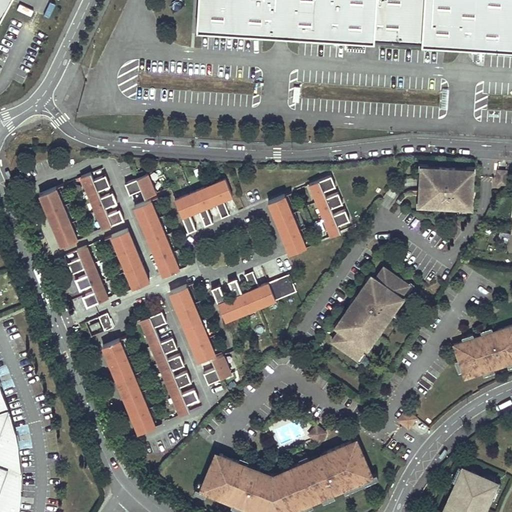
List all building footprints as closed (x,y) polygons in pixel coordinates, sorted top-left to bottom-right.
[(0,0),(0,25),(13,0),(0,0)] [(511,0),(195,0),(194,30),(511,50),(511,0)] [(467,168),(427,166),(427,169),(421,168),(419,201),(425,201),(425,204),(465,206),(465,203),(471,204),(473,171),(467,171),(467,168)] [(506,170),(498,170),(497,183),(505,184),(506,170)] [(114,193),(111,195),(110,192),(101,196),(98,189),(110,185),(107,176),(104,177),(103,175),(94,179),(91,172),(81,176),(102,228),(124,219),(121,211),(118,212),(117,210),(108,213),(105,206),(117,202),(114,193)] [(156,192),(148,173),(137,177),(125,182),(129,193),(141,188),(145,197),(156,192)] [(341,200),(338,192),(326,197),(323,190),(332,186),(331,184),(334,183),(331,174),(309,183),(331,235),(340,231),(337,224),(346,220),(345,218),(348,217),(345,209),(333,214),(330,207),(339,203),(338,201),(341,200)] [(232,195),(226,178),(175,199),(187,228),(195,225),(190,212),(199,209),(204,221),(211,218),(206,206),(215,202),(220,214),(228,211),(223,199),(232,195)] [(81,237),(59,185),(56,186),(78,238),(81,237)] [(78,238),(56,186),(43,192),(50,209),(57,226),(64,243),(78,238)] [(50,209),(43,192),(40,193),(47,210),(50,209)] [(309,244),(288,193),(285,194),(306,245),(309,244)] [(306,245),(285,194),(271,199),(278,216),(276,218),(283,235),(286,234),(293,251),(306,245)] [(180,267),(183,266),(154,197),(151,198),(180,267)] [(180,267),(151,198),(137,204),(144,220),(142,221),(156,257),(159,256),(166,273),(180,267)] [(278,216),(271,199),(268,201),(276,218),(278,216)] [(137,204),(135,205),(142,221),(144,220),(137,204)] [(57,226),(50,209),(47,210),(54,227),(57,226)] [(64,243),(57,226),(54,227),(62,245),(64,243)] [(135,245),(128,228),(125,229),(133,246),(135,245)] [(133,246),(125,229),(112,234),(133,286),(147,281),(140,263),(133,246)] [(133,286),(112,234),(109,236),(131,288),(133,286)] [(293,251),(286,234),(283,235),(290,252),(293,251)] [(108,296),(87,244),(77,248),(80,256),(71,259),(72,262),(69,263),(73,271),(84,266),(87,273),(78,276),(79,279),(76,280),(80,288),(91,283),(94,290),(85,294),(86,296),(83,297),(87,305),(108,296)] [(142,262),(135,245),(133,246),(140,263),(142,262)] [(163,274),(166,273),(159,256),(156,257),(163,274)] [(150,279),(142,262),(140,263),(147,281),(150,279)] [(340,328),(332,339),(357,357),(368,341),(370,342),(377,332),(375,331),(378,327),(380,329),(399,301),(397,299),(409,284),(384,266),(376,277),(373,276),(370,280),(368,279),(356,296),(358,298),(355,302),(353,301),(339,320),(341,322),(338,327),(340,328)] [(297,290),(289,273),(259,285),(254,273),(246,276),(251,288),(242,292),(237,280),(230,283),(235,295),(226,299),(221,287),(213,290),(225,320),(297,290)] [(216,346),(189,283),(187,284),(213,347),(216,346)] [(213,347),(187,284),(173,289),(178,302),(176,303),(183,320),(186,319),(193,336),(199,352),(213,347)] [(167,317),(164,309),(142,317),(150,337),(159,333),(156,324),(165,321),(164,318),(167,317)] [(114,326),(108,312),(99,315),(105,330),(114,326)] [(193,336),(186,319),(183,320),(190,337),(193,336)] [(99,321),(90,324),(92,330),(101,326),(99,321)] [(511,324),(492,331),(494,337),(490,338),(489,336),(485,337),(484,334),(482,334),(468,339),(463,341),(454,344),(461,365),(463,370),(465,376),(488,369),(493,367),(511,360),(511,324)] [(487,333),(486,329),(481,330),(482,334),(484,334),(485,337),(489,336),(490,338),(494,337),(492,331),(487,333)] [(162,340),(159,333),(150,337),(153,344),(162,340)] [(176,375),(173,368),(182,364),(181,362),(184,361),(181,353),(169,357),(166,351),(175,347),(174,345),(177,344),(174,335),(162,340),(153,344),(180,414),(189,411),(187,403),(195,400),(195,398),(198,396),(194,388),(182,393),(180,386),(189,382),(188,380),(191,378),(187,370),(176,375)] [(199,352),(193,336),(190,337),(197,354),(199,352)] [(155,424),(120,338),(117,339),(153,425),(155,424)] [(153,425),(117,339),(106,343),(113,361),(120,378),(128,395),(135,413),(142,430),(153,425)] [(106,343),(103,345),(110,362),(113,361),(106,343)] [(231,373),(224,354),(212,358),(216,367),(204,371),(208,382),(231,373)] [(113,361),(110,362),(118,379),(120,378),(113,361)] [(128,395),(120,378),(118,379),(125,396),(128,395)] [(0,511),(18,511),(20,505),(21,494),(22,473),(18,444),(16,434),(9,408),(1,389),(0,385),(0,511)] [(135,413),(128,395),(125,396),(132,414),(135,413)] [(417,417),(406,409),(398,420),(402,423),(409,428),(417,417)] [(142,430),(135,413),(132,414),(139,431),(142,430)] [(326,432),(316,424),(312,428),(313,429),(309,434),(318,441),(326,432)] [(362,449),(357,438),(352,440),(357,452),(362,449)] [(322,457),(310,463),(308,459),(283,470),(285,473),(278,476),(274,474),(258,468),(256,472),(244,467),(246,463),(220,453),(215,465),(211,463),(201,488),(207,491),(239,503),(260,511),(288,511),(289,511),(306,503),(311,501),(327,494),(332,491),(333,491),(348,484),(354,482),(370,475),(372,474),(364,456),(360,458),(357,452),(352,440),(320,454),(322,457)] [(320,454),(308,459),(310,463),(322,457),(320,454)] [(258,468),(246,463),(244,467),(256,472),(258,468)] [(484,508),(496,482),(463,467),(452,493),(451,493),(447,505),(448,505),(445,511),(485,511),(485,510),(484,508)]
